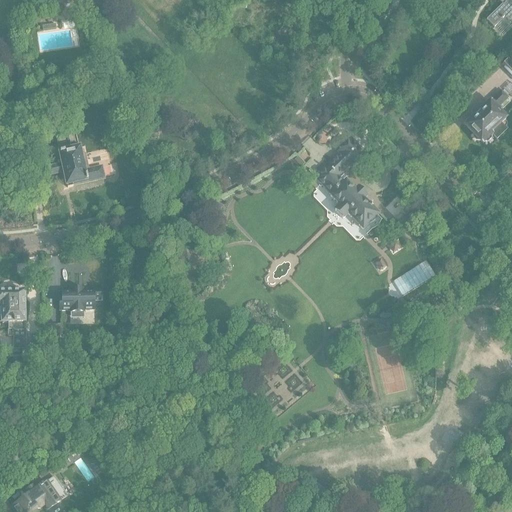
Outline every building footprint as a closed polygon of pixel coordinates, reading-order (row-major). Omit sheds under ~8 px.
[(511,0),(501,0),(500,2),(502,5),(486,20),(494,28),(502,21),(508,26),(511,22),(511,0)] [(511,79),(511,60),(510,58),(501,68),(511,79)] [(26,93),(27,112),(33,112),(32,100),(34,100),(34,92),(26,93)] [(498,114),(510,102),(501,93),(489,104),(480,112),(474,118),(465,127),(473,135),(473,136),(474,138),(474,139),(476,141),(477,142),(479,142),(480,142),(483,145),(484,143),(485,143),(487,143),(491,140),(491,139),(491,137),(493,135),(490,133),(501,123),(500,122),(494,116),(497,113),(498,114)] [(78,145),(71,147),(68,136),(57,138),(60,152),(62,161),(58,162),(59,166),(50,167),(52,174),(61,172),(60,171),(64,170),(68,187),(74,185),(114,176),(114,175),(102,178),(102,177),(101,177),(99,167),(89,169),(88,163),(83,164),(81,155),(82,155),(80,144),(78,144),(78,145)] [(343,182),(337,175),(349,163),(352,167),(364,156),(350,141),(338,152),(341,155),(317,178),(332,194),(331,196),(340,205),(338,207),(339,208),(336,211),(341,217),(345,214),(346,215),(347,213),(362,229),(369,223),(370,222),(371,222),(372,221),(373,221),(375,219),(375,217),(377,215),(371,208),(372,207),(368,203),(367,204),(362,198),(365,195),(358,187),(354,190),(345,181),(343,182)] [(403,248),(395,235),(385,242),(393,255),(403,248)] [(387,267),(381,259),(374,263),(380,272),(387,267)] [(14,346),(26,345),(25,332),(24,332),(24,324),(25,324),(24,292),(0,292),(0,305),(1,306),(2,324),(8,324),(8,337),(14,337),(14,346)] [(62,311),(94,311),(93,292),(63,292),(62,311)] [(45,325),(46,344),(51,344),(51,342),(54,342),(53,349),(63,350),(64,342),(60,340),(59,339),(61,325),(45,325)] [(33,350),(33,358),(45,357),(45,348),(42,348),(42,336),(30,336),(30,350),(33,350)] [(36,490),(33,488),(27,493),(26,497),(11,508),(13,511),(35,511),(37,510),(40,510),(44,507),(48,511),(49,511),(50,511),(51,511),(56,509),(61,505),(60,503),(62,502),(57,496),(67,489),(59,478),(49,485),(47,482),(36,490)]
